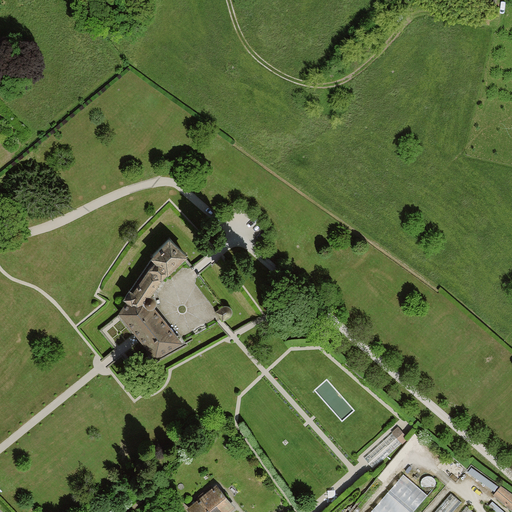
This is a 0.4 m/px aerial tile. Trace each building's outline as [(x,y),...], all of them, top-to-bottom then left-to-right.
[(186,254),(170,238),(153,256),(155,258),(132,291),(130,289),(125,297),(128,299),(120,313),(156,356),(181,342),(153,307),(155,306),(156,304),(157,302),(156,299),(155,297),(154,296),(152,295),(151,294),(162,278),(184,256),(186,254)] [(232,309),(231,308),(230,307),(229,306),(227,306),(225,306),(224,307),(217,312),(223,320),(230,315),(231,314),(232,313),(232,311),(232,309)] [(409,437),(398,426),(392,431),(392,432),(402,443),(409,437)] [(402,443),(392,432),(364,458),(373,468),(402,443)] [(403,474),(369,511),(412,511),(428,495),(403,474)] [(494,494),(502,485),(488,475),(481,484),(494,494)] [(187,507),(190,511),(225,511),(233,506),(215,484),(187,507)] [(511,492),(502,485),(494,494),(511,510),(511,492)] [(453,511),(462,502),(451,493),(434,511),(453,511)]
